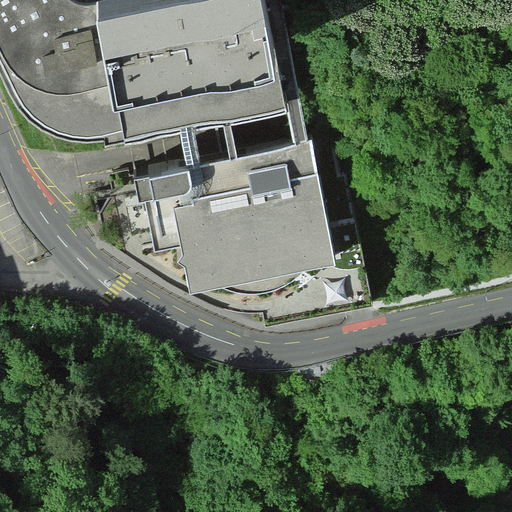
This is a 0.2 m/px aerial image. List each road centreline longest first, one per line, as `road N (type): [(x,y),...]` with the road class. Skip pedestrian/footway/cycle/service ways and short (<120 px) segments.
road 1 (residential): [(0,135),(41,214),(89,267),(167,319),(223,342),(300,350),(511,303)]
road 2 (unknown): [(336,215),(315,173),(246,125),(217,124),(124,162)]
